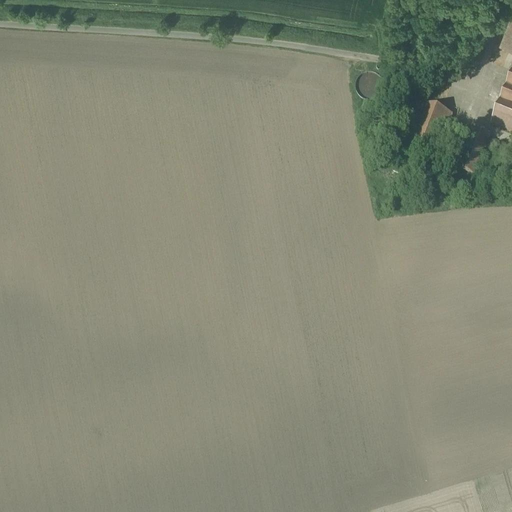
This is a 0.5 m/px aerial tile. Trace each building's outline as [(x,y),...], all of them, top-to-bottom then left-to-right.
[(477,0),(463,41),(471,45),(487,0),(477,0)] [(511,15),(501,45),(511,49),(511,15)] [(482,50),(463,43),(458,57),(477,64),(482,50)] [(511,71),(491,124),(511,132),(511,71)] [(374,74),(371,73),(369,73),(367,74),(364,74),(362,76),(361,76),(360,78),(358,79),(357,80),(356,83),(356,84),(356,86),(356,88),(356,89),(356,91),(357,93),(358,94),(358,96),(360,97),(361,98),(363,99),(365,100),(368,101),(370,101),(373,101),(375,100),(376,99),(378,98),(379,98),(380,96),(382,95),(383,92),(383,90),(383,89),(384,87),(383,85),(383,83),(382,81),(381,80),(380,78),(379,77),(377,76),(376,75),(374,74)] [(419,102),(401,149),(410,152),(428,105),(419,102)] [(453,115),(428,105),(410,152),(435,162),(453,115)] [(491,135),(474,129),(458,169),(475,176),(491,135)]
